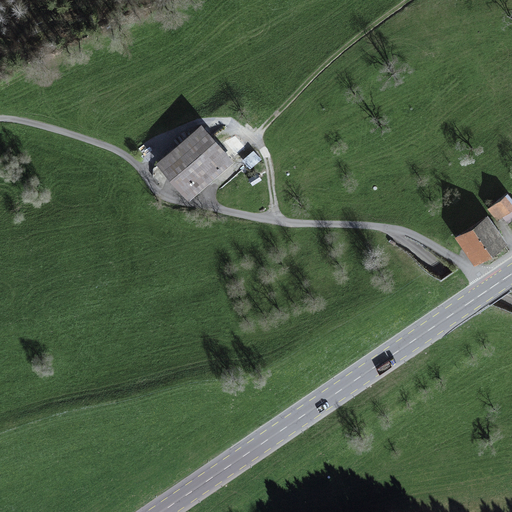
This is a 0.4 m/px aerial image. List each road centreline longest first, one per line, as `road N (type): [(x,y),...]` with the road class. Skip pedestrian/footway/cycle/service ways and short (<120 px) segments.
road 1 (unclassified): [(0,118),(109,147),(162,195),(188,204),(415,234),(488,289)]
road 2 (primary): [(488,289),(162,511)]
road 3 (track): [(409,0),(326,64),(266,127),(259,139),(277,221)]
